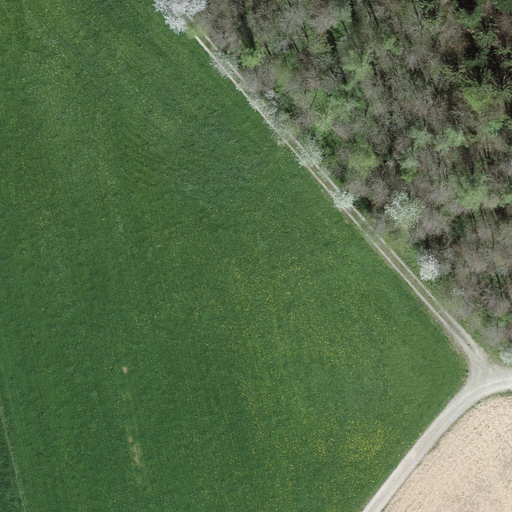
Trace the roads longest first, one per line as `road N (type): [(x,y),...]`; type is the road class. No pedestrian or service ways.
road 1 (track): [(491,381),(177,0)]
road 2 (track): [(511,383),(491,381),(463,399),(370,511)]
